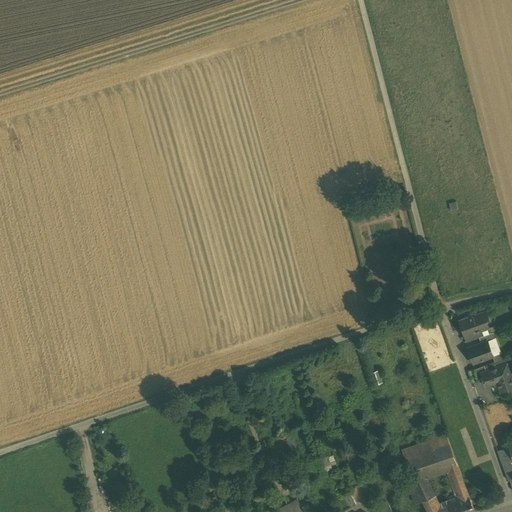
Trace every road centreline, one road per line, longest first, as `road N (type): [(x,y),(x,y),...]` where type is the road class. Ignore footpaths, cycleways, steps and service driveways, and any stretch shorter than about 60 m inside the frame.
road 1 (track): [(305,0),(0,93)]
road 2 (track): [(359,0),(438,307)]
road 3 (residential): [(511,507),(438,307)]
